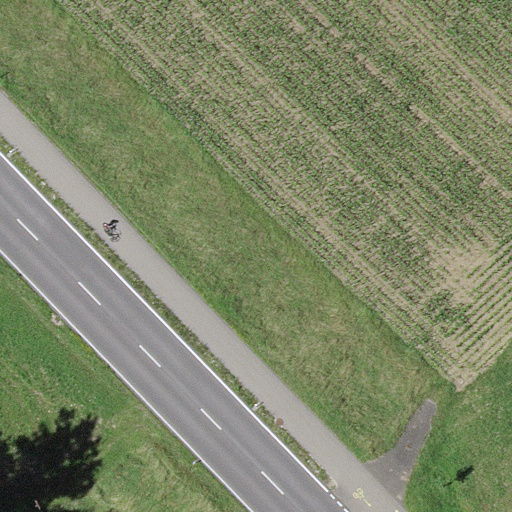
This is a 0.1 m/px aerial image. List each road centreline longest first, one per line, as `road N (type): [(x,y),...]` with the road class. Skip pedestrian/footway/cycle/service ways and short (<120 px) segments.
road 1 (primary): [(0,190),(310,511)]
road 2 (track): [(375,511),(447,385),(511,322)]
